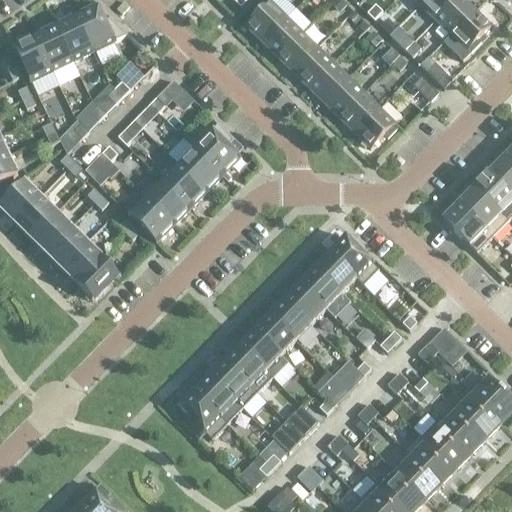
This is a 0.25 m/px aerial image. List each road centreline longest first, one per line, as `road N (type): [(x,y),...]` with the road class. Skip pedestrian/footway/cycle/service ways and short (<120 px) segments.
road 1 (residential): [(0,464),(250,207),(268,196),(297,195)]
road 2 (residential): [(297,195),(293,150),(145,0)]
road 3 (residential): [(378,211),(511,77)]
road 4 (residential): [(511,344),(378,211)]
